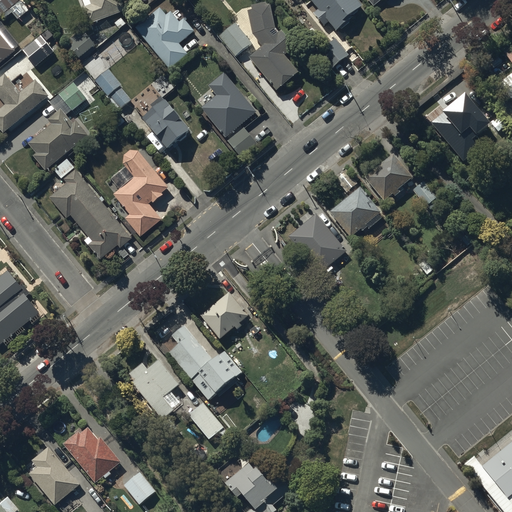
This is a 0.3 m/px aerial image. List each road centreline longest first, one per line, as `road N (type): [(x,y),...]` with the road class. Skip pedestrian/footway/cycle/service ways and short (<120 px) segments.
road 1 (tertiary): [(498,0),(104,323)]
road 2 (residential): [(0,196),(104,323)]
road 3 (tertiary): [(104,323),(0,409)]
